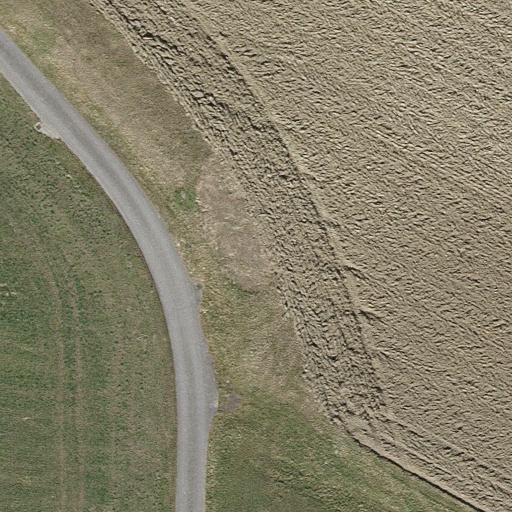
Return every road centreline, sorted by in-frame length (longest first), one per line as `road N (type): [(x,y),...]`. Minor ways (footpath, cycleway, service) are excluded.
road 1 (track): [(199,511),(201,405),(171,258),(127,181),(0,42)]
road 2 (track): [(201,405),(254,403),(455,511)]
